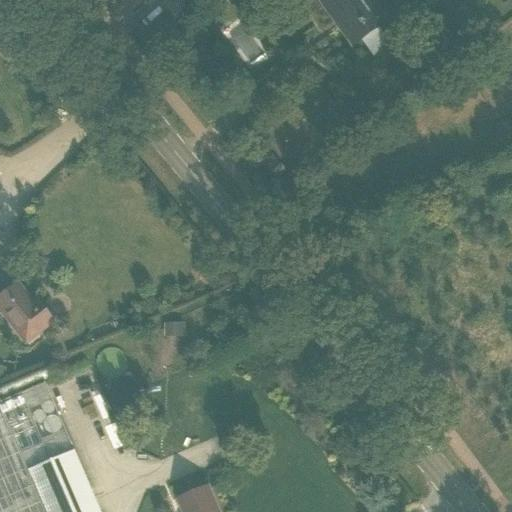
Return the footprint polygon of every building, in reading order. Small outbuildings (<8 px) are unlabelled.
[(388,21),(373,0),(317,0),(352,47),(361,40),(374,58),(385,44),(379,28),(388,21)] [(273,154),(263,162),(276,178),(286,170),(273,154)] [(34,303),(17,282),(0,296),(0,314),(25,345),(55,321),(38,299),(34,303)] [(0,511),(45,511),(27,471),(74,451),(45,383),(0,402),(0,511)] [(45,511),(100,511),(74,451),(27,471),(45,511)] [(218,511),(208,487),(177,500),(182,511),(218,511)]
